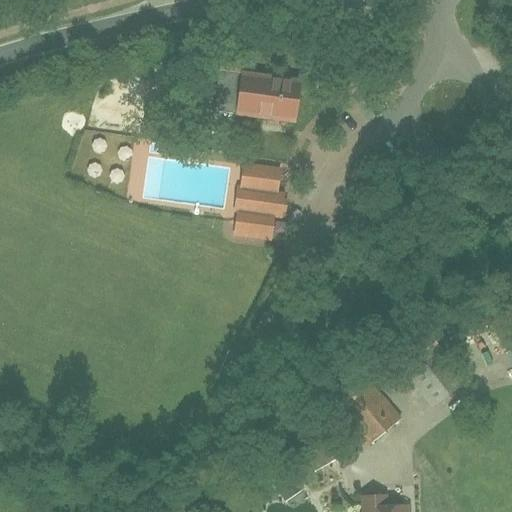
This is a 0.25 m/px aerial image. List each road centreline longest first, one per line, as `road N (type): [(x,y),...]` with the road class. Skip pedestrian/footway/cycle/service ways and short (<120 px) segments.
road 1 (residential): [(176,511),(309,216),(343,160),(406,110),(445,42),(445,11)]
road 2 (tertiary): [(287,0),(200,8),(0,60)]
road 3 (residential): [(445,11),(511,144)]
